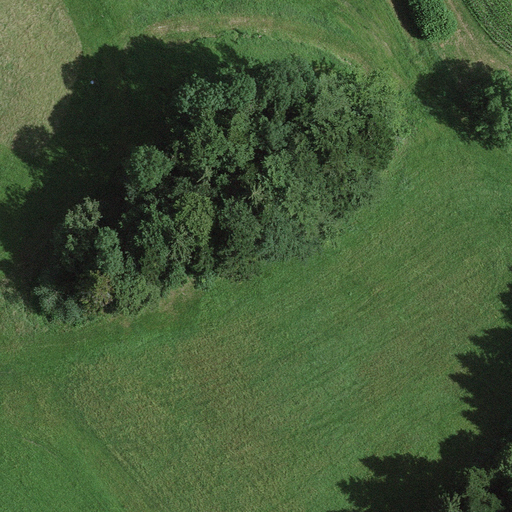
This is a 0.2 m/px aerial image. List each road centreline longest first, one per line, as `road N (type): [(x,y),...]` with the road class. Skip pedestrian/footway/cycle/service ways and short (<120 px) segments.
road 1 (track): [(0,288),(106,214),(134,150),(114,81),(130,38),(245,24),(306,41),(409,89),(428,81),(427,58),(393,0)]
road 2 (track): [(427,58),(465,113),(511,148)]
